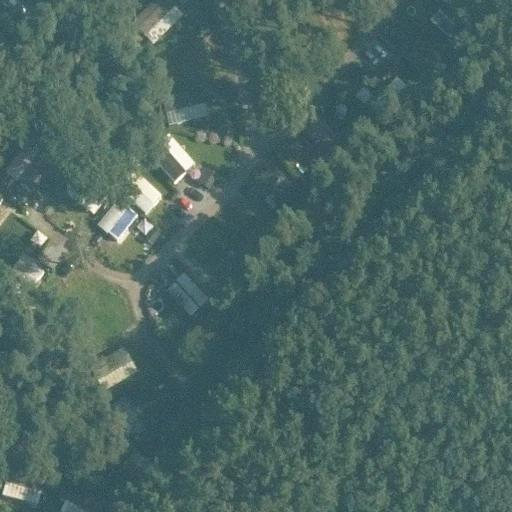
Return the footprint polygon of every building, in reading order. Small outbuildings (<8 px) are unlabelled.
[(168,0),(158,0),(133,24),(153,46),(184,17),(168,0)] [(450,0),(446,0),(437,9),(461,34),(473,23),(450,0)] [(419,32),(398,52),(428,85),(450,65),(419,32)] [(0,35),(0,73),(19,57),(0,35)] [(132,35),(123,43),(131,53),(141,44),(132,35)] [(152,57),(164,84),(204,67),(193,40),(152,57)] [(394,58),(387,65),(395,71),(401,64),(394,58)] [(146,64),(136,69),(141,79),(151,74),(146,64)] [(386,67),(379,73),(386,81),(393,75),(386,67)] [(397,78),(369,108),(390,126),(417,96),(397,78)] [(157,84),(146,88),(150,100),(159,97),(162,95),(157,84)] [(165,101),(171,127),(209,118),(203,93),(165,101)] [(159,112),(150,114),(153,126),(162,124),(159,112)] [(152,152),(179,182),(196,165),(169,136),(152,152)] [(324,177),(344,159),(330,144),(310,162),(324,177)] [(205,171),(197,185),(208,191),(216,177),(205,171)] [(2,177),(0,179),(0,187),(6,191),(11,184),(2,177)] [(126,196),(145,216),(163,199),(144,180),(126,196)] [(286,181),(273,195),(292,214),(306,200),(286,181)] [(122,244),(139,217),(115,201),(98,228),(122,244)] [(257,212),(236,232),(262,260),(283,239),(257,212)] [(205,230),(198,237),(204,244),(212,238),(205,230)] [(154,231),(145,241),(151,247),(160,237),(154,231)] [(232,253),(201,281),(211,292),(242,264),(232,253)] [(6,278),(25,296),(44,276),(25,258),(6,278)] [(191,320),(210,303),(185,276),(166,293),(191,320)] [(71,327),(87,344),(118,314),(102,297),(71,327)] [(210,306),(202,314),(209,321),(217,314),(210,306)] [(121,369),(137,362),(131,350),(94,366),(104,389),(125,380),(121,369)] [(239,357),(222,363),(230,387),(248,380),(239,357)] [(114,406),(136,440),(146,434),(134,414),(170,391),(160,377),(114,406)] [(173,400),(164,405),(169,414),(178,409),(173,400)] [(199,442),(192,447),(198,457),(206,451),(199,442)] [(142,493),(158,474),(136,456),(120,475),(142,493)] [(9,474),(3,498),(39,507),(45,484),(9,474)] [(103,482),(98,494),(109,499),(114,487),(103,482)] [(61,511),(100,511),(106,499),(67,483),(59,501),(65,504),(61,511)]
